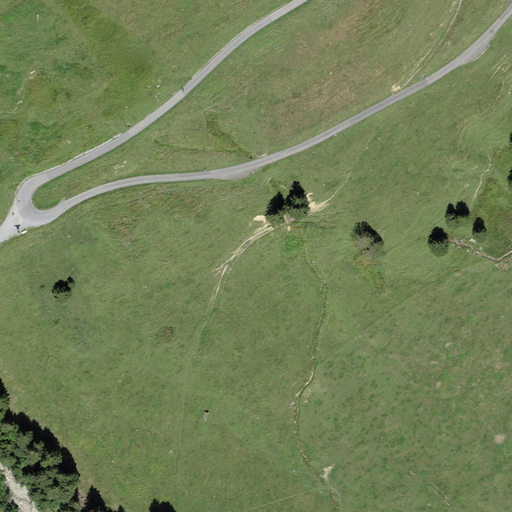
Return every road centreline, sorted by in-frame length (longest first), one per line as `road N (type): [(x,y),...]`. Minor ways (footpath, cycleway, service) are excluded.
road 1 (track): [(22,212),(41,221),(88,191),(231,172),(427,82),(511,6)]
road 2 (track): [(295,0),(99,152),(27,183),(22,212)]
